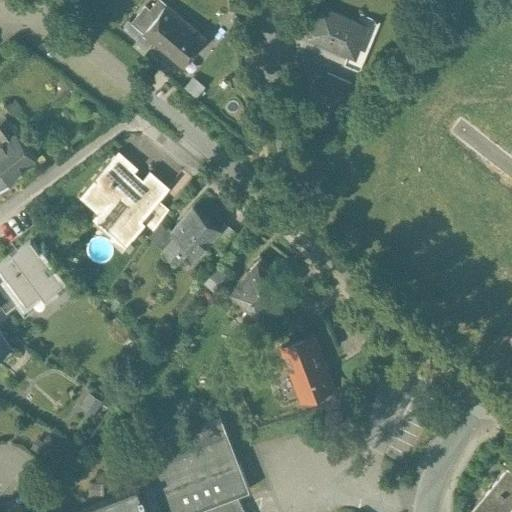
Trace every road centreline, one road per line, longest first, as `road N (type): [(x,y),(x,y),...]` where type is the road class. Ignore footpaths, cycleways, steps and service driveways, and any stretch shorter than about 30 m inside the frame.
road 1 (residential): [(490,399),(356,295),(321,262),(300,224)]
road 2 (residential): [(300,224),(264,75),(265,0)]
road 3 (residential): [(300,224),(140,68)]
road 4 (residential): [(490,399),(456,442),(433,511)]
